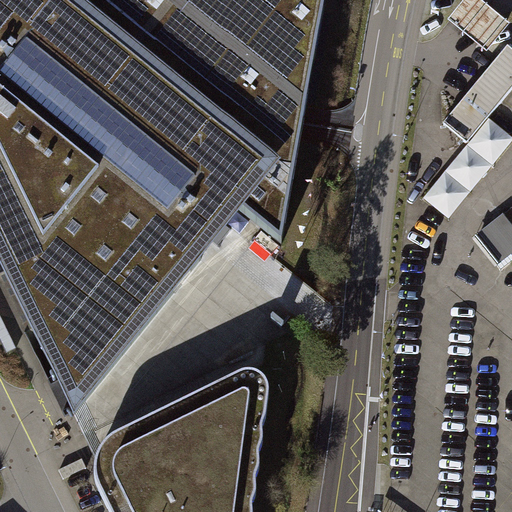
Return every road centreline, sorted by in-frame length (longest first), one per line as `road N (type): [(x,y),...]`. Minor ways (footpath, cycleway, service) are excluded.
road 1 (unclassified): [(400,0),(374,132),(335,511)]
road 2 (unknown): [(274,0),(258,123),(373,142)]
road 3 (unknown): [(258,123),(225,109),(84,0)]
